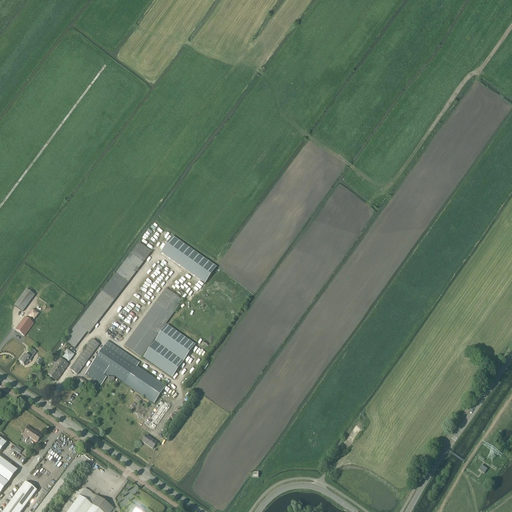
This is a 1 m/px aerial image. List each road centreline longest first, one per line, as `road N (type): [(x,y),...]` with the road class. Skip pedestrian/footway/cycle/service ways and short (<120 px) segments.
road 1 (tertiary): [(199,511),(0,374)]
road 2 (tertiary): [(407,511),(511,355)]
road 3 (track): [(438,511),(511,395)]
